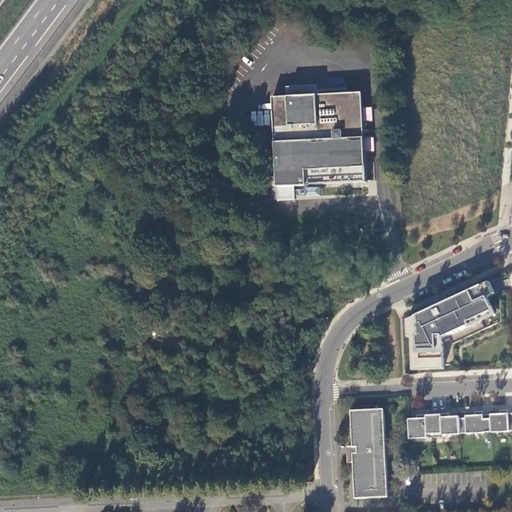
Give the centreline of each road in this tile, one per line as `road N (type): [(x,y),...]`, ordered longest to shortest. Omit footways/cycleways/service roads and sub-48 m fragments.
road 1 (tertiary): [(323,392),(324,363),(349,317),(401,285),(511,240)]
road 2 (residential): [(323,392),(511,385)]
road 3 (tertiary): [(332,511),(323,392)]
